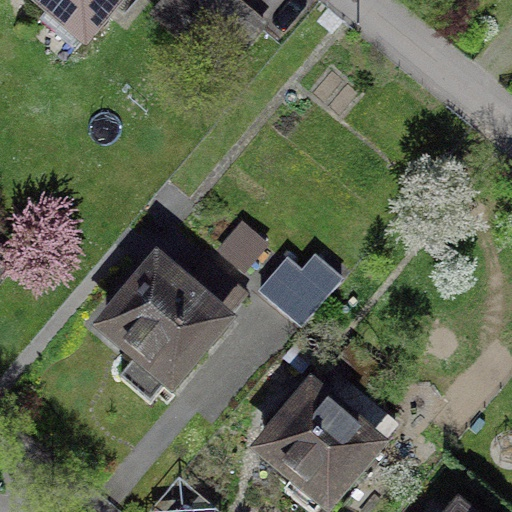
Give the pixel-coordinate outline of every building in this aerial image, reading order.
[(120,0),(31,0),(83,44),(120,0)] [(229,0),(164,0),(153,15),(224,74),(262,28),(229,0)] [(0,290),(18,268),(0,253),(0,290)] [(211,332),(140,268),(84,330),(154,394),(211,332)] [(327,511),(372,460),(294,394),(234,463),(291,511),(327,511)] [(462,511),(445,498),(434,511),(462,511)]
